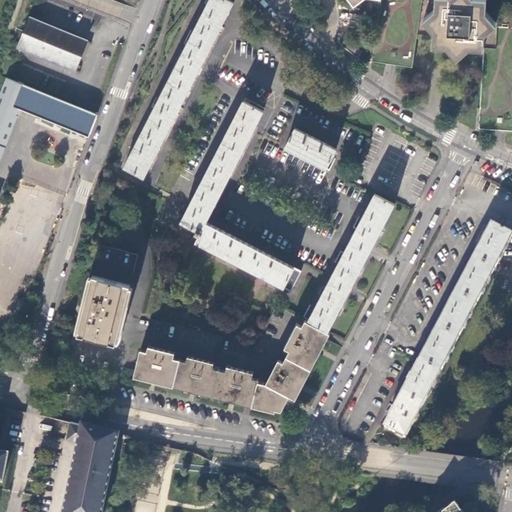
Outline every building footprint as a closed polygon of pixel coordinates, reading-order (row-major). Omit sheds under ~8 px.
[(208,0),(123,168),(144,179),(235,2),(231,0),(208,0)] [(381,0),(375,43),(372,62),(386,64),(391,64),(397,65),(412,67),(413,60),(414,53),(417,34),(422,0),(381,0)] [(484,49),(485,34),(497,23),(487,11),(487,0),(436,0),(436,7),(423,18),(435,31),(434,35),(433,45),(447,46),(458,58),(469,48),(484,49)] [(82,52),(84,52),(89,39),(46,22),(30,16),(18,48),(25,51),(77,71),(81,60),(79,59),(82,52)] [(485,34),(484,49),(484,59),(481,106),(480,113),(479,129),(493,129),(499,130),(505,130),(511,130),(511,27),(510,28),(497,27),(497,23),(485,34)] [(88,136),(97,114),(94,113),(6,77),(0,92),(0,159),(19,109),(88,136)] [(196,242),(291,291),(301,271),(207,222),(254,130),(263,111),(243,101),(181,223),(197,231),(196,234),(200,236),(196,242)] [(285,147),(326,168),(337,148),(295,127),(285,147)] [(308,321),(328,331),(336,316),(370,251),(383,227),(395,204),(375,194),(351,241),(331,278),(308,321)] [(511,234),(491,224),(419,362),(440,372),(492,274),(511,235),(511,234)] [(77,334),(116,344),(138,254),(100,244),(77,334)] [(316,329),(327,334),(328,331),(308,321),(277,305),(273,312),(316,329)] [(281,354),(308,369),(317,352),(327,334),(316,329),(273,312),(266,326),(290,339),(281,354)] [(145,331),(133,375),(281,411),(289,396),(293,398),(300,384),(308,369),(281,354),(290,339),(266,326),(243,371),(227,367),(226,371),(213,369),(221,337),(150,319),(147,332),(145,331)] [(440,372),(419,362),(411,376),(410,375),(407,381),(408,382),(393,410),(392,409),(389,415),(391,416),(384,428),(405,438),(440,372)] [(103,511),(113,459),(119,434),(70,423),(66,440),(78,443),(63,511),(103,511)] [(450,508),(445,511),(458,511),(456,509),(457,508),(453,503),(449,507),(450,508)]
